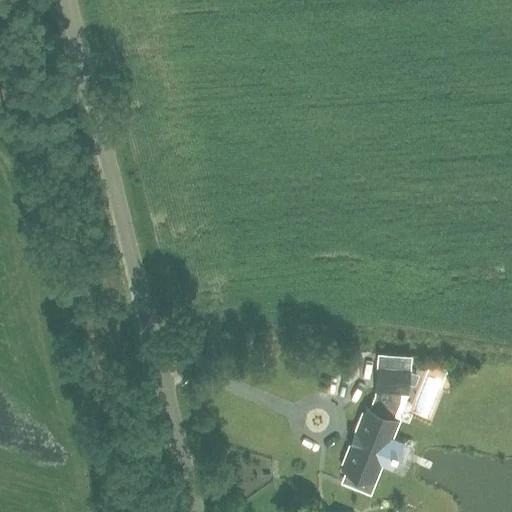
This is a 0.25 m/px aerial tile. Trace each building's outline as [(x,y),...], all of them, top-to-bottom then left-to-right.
[(375,361),(347,363),(349,391),(376,389),(375,361)] [(390,417),(397,400),(397,392),(408,393),(410,368),(378,366),(377,390),(377,395),(371,409),(366,407),(357,431),(355,430),(349,443),(352,444),(343,467),(348,469),(343,481),(355,485),(359,473),(373,479),(379,463),(393,468),(394,467),(391,466),(395,455),(397,456),(399,452),(397,451),(401,441),(404,442),(404,441),(390,435),(396,419),(390,417)] [(465,377),(504,412),(511,403),(511,400),(474,367),(465,377)] [(345,394),(326,396),(329,431),(348,430),(345,394)] [(433,434),(445,431),(440,413),(428,416),(433,434)] [(469,444),(482,420),(469,413),(456,436),(469,444)]
